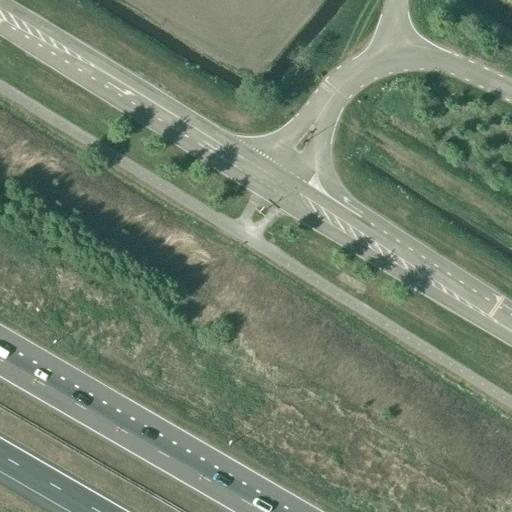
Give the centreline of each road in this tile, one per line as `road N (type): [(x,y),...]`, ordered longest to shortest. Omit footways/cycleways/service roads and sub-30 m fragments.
road 1 (tertiary): [(266,178),(0,12)]
road 2 (motorway): [(260,511),(0,359)]
road 3 (tertiary): [(511,332),(290,192)]
road 4 (tertiary): [(511,92),(445,61),(391,59)]
